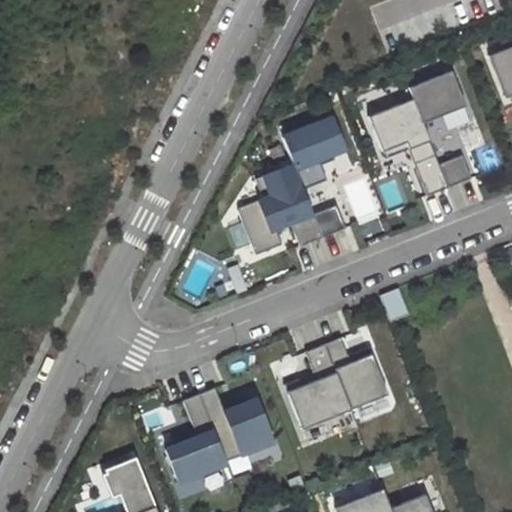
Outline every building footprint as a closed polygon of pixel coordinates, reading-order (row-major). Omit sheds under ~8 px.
[(511,45),(488,55),(501,87),(511,82),(511,45)] [(421,122),(464,105),(450,70),(407,87),(412,98),(421,122)] [(511,82),(501,87),(504,97),(511,93),(511,82)] [(408,148),(428,140),(421,122),(412,98),(367,116),(381,151),(405,141),(408,148)] [(326,180),(317,159),(342,149),(330,118),(281,137),(292,164),(302,189),(326,180)] [(426,195),(447,187),(438,163),(434,154),(413,162),(426,195)] [(447,187),(470,177),(461,154),(438,163),(447,187)] [(302,189),(292,164),(254,178),(262,198),(238,207),(237,210),(255,254),(281,244),(275,229),(290,223),(299,246),(321,237),(312,214),(302,189)] [(344,228),(335,205),(312,214),(321,237),(344,228)] [(390,321),(409,314),(398,288),(380,295),(390,321)] [(339,337),(324,343),(349,408),(386,394),(370,353),(349,362),(339,337)] [(298,378),(283,384),(300,428),(349,408),(324,343),(305,351),(316,378),(300,384),(298,378)] [(225,461),(272,442),(255,398),(242,403),(223,410),(220,402),(214,387),(198,393),(225,461)] [(180,442),(164,448),(178,482),(226,463),(225,461),(198,393),(182,400),(194,430),(196,436),(180,442)] [(223,410),(242,403),(238,395),(220,402),(223,410)] [(178,436),(180,442),(196,436),(194,430),(178,436)] [(155,511),(134,457),(103,469),(113,496),(117,494),(123,511),(155,511)] [(381,488),(334,507),(335,511),(390,511),(389,507),(381,488)] [(430,511),(424,493),(389,507),(390,511),(430,511)]
